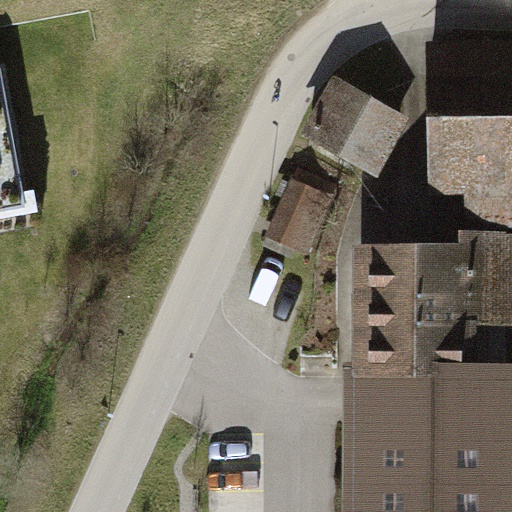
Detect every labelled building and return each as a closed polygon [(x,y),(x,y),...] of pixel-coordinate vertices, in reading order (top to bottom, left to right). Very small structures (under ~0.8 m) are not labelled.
[(511,49),(441,52),(444,188),(480,187),(481,226),(511,225),(511,49)] [(6,81),(0,81),(0,224),(32,219),(6,81)] [(345,86),(318,135),(390,174),(417,126),(345,86)] [(334,200),(301,186),(278,241),(310,255),(334,200)] [(459,243),(352,244),(353,359),(492,360),(491,325),(511,325),(511,233),(459,234),(459,243)] [(511,511),(511,359),(492,360),(353,359),(352,511),(511,511)]
